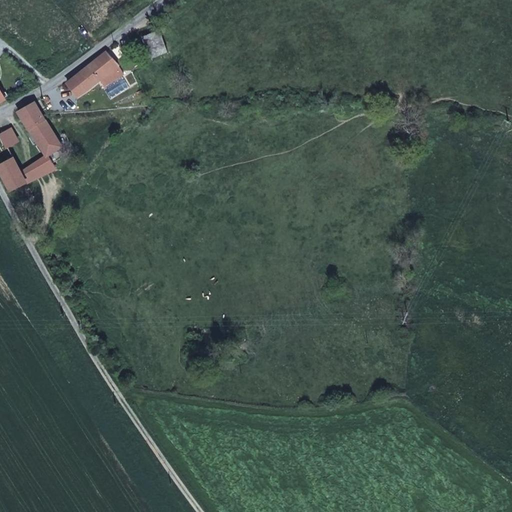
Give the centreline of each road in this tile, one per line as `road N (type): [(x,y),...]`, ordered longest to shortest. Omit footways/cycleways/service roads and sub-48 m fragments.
road 1 (unclassified): [(0,188),(43,277),(199,511)]
road 2 (unclassified): [(160,0),(0,114)]
